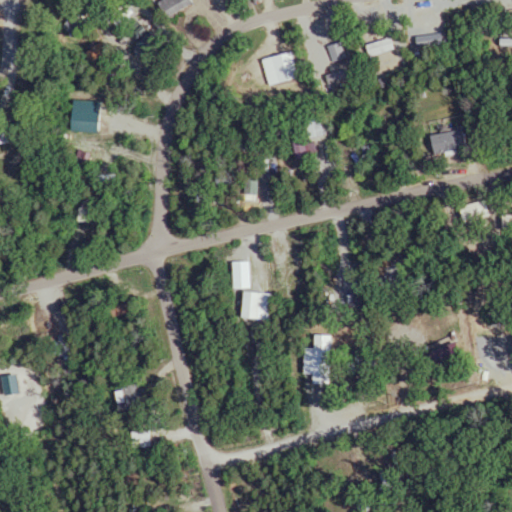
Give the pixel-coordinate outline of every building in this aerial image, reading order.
[(150,0),(158,17),(187,3),(185,0),(150,0)] [(261,84),(292,78),(286,51),(256,57),(261,84)] [(452,149),(450,131),(423,134),(425,152),(452,149)] [(288,161),(309,155),(303,136),(282,141),(288,161)] [(459,224),(485,215),(480,199),(453,209),(459,224)] [(238,263),(238,287),(249,287),(249,263),(238,263)] [(235,319),(268,319),(268,292),(235,292),(235,319)] [(298,349),(298,373),(323,373),(323,349),(298,349)] [(146,447),(146,431),(124,431),(124,447),(146,447)]
